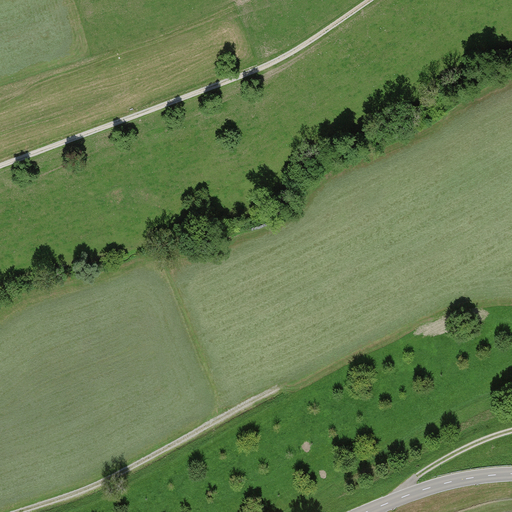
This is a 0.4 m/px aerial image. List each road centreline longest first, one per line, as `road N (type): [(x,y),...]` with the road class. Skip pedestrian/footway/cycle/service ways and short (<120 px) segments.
road 1 (track): [(374,0),(285,58),(0,166)]
road 2 (track): [(26,511),(99,486),(272,391)]
road 3 (tertiary): [(366,511),(434,486),(511,473)]
road 4 (track): [(408,495),(417,475),(511,431)]
